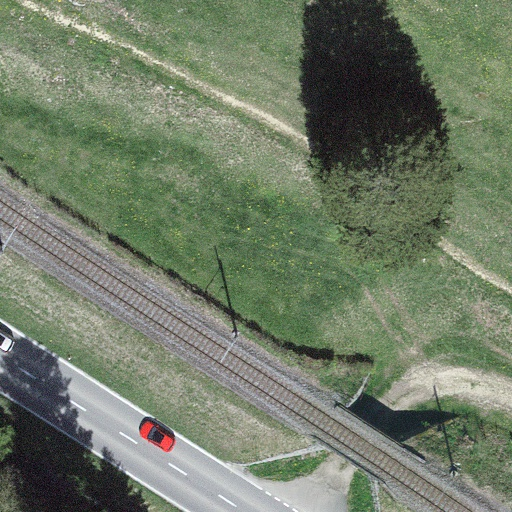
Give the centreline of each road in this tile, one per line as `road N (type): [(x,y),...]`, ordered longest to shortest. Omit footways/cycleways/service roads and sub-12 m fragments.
road 1 (primary): [(0,355),(246,511)]
road 2 (track): [(16,0),(269,123)]
road 3 (track): [(511,398),(449,391),(397,404),(311,511)]
